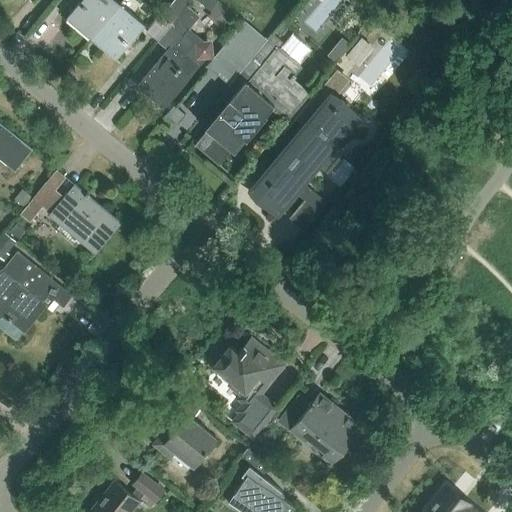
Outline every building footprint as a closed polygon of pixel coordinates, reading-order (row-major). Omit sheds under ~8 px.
[(81,0),(66,18),(91,39),(120,4),(114,0),(81,0)] [(173,0),(160,16),(171,25),(186,6),(185,5),(189,0),(173,0)] [(120,4),(91,39),(116,60),(145,25),(120,4)] [(219,4),(212,13),(224,23),(231,14),(219,4)] [(203,59),(208,53),(208,46),(202,41),(188,29),(199,17),(186,6),(171,25),(157,41),(166,49),(137,86),(163,107),(203,59)] [(219,164),(230,150),(233,152),(245,139),(246,140),(266,116),(265,114),(271,108),(287,121),(303,102),(309,94),(307,93),(293,81),(292,80),(296,76),(294,74),(300,67),(277,48),(282,41),(272,33),(267,39),(228,85),(235,92),(229,99),(229,98),(209,122),(204,128),(206,130),(194,144),(218,165),(219,164)] [(361,37),(346,55),(354,62),(369,44),(361,37)] [(336,62),(350,45),(342,38),(328,55),(336,62)] [(271,164),(249,191),(272,210),(274,209),(277,212),(294,192),(303,182),(299,178),(306,169),(304,167),(306,164),(313,170),(314,171),(316,169),(314,168),(332,146),(334,147),(335,146),(334,144),(353,122),(347,116),(347,115),(335,105),(334,106),(327,100),(335,92),(338,95),(349,81),(346,78),(335,69),(294,118),(295,119),(297,118),(304,124),(291,141),(271,164)] [(0,159),(14,171),(32,149),(0,123),(0,159)] [(254,159),(266,145),(259,139),(248,153),(254,159)] [(51,214),(96,252),(121,223),(75,185),(64,198),(46,183),(30,202),(20,214),(29,221),(39,210),(48,200),(57,207),(51,214)] [(7,317),(24,331),(50,298),(63,308),(72,295),(17,252),(0,273),(0,314),(2,311),(6,314),(4,317),(6,319),(7,317)] [(238,399),(245,405),(246,405),(233,422),(254,438),(278,408),(277,407),(272,414),(253,399),(267,381),(268,382),(278,369),(280,370),(286,362),(268,348),(266,350),(250,338),(243,347),(243,346),(238,352),(230,346),(213,367),(232,382),(229,385),(241,396),(238,399)] [(327,450),(322,456),(332,463),(361,426),(319,393),(312,402),(311,401),(309,404),(298,395),(278,420),(305,441),(309,436),(327,450)] [(170,422),(153,444),(169,458),(174,451),(193,466),(204,452),(205,453),(207,450),(206,450),(215,438),(190,418),(197,409),(178,394),(161,415),(170,422)] [(241,511),(289,511),(294,505),(277,493),(279,489),(262,475),(269,466),(247,448),(234,464),(235,464),(236,464),(244,471),(241,475),(244,477),(234,493),(228,503),(241,511)] [(137,511),(137,510),(137,509),(136,508),(135,507),(135,506),(140,501),(139,500),(144,494),(155,502),(164,491),(141,472),(132,484),(137,488),(131,494),(114,480),(88,511),(137,511)] [(427,511),(475,511),(456,497),(448,506),(438,498),(427,511)]
